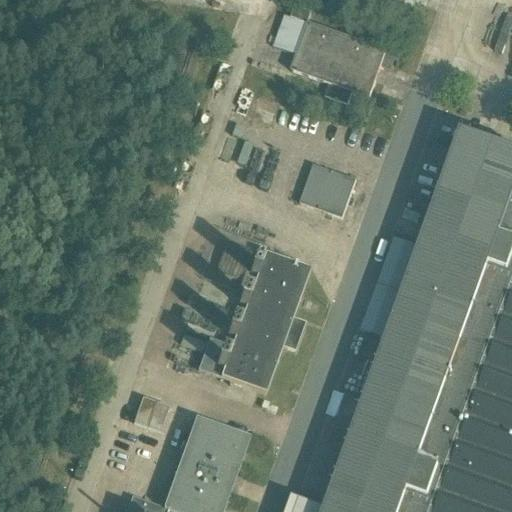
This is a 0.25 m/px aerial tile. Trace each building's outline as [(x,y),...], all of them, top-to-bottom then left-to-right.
[(61,0),(237,63),(259,0),(61,0)] [(0,47),(0,511),(74,511),(215,125),(0,47)] [(511,511),(511,148),(463,131),(342,464),(343,465),(326,511),(324,511),(293,501),(288,511),(511,511)] [(358,182),(314,166),(300,205),(344,222),(358,182)] [(209,339),(198,372),(198,373),(267,398),(283,350),(296,354),(306,324),(296,320),(311,273),(264,255),(261,263),(256,261),(250,277),(256,279),(250,293),(245,291),(240,307),(245,308),(239,325),(234,324),(229,338),(233,340),(231,347),(209,339)] [(225,511),(251,441),(196,420),(163,511),(132,500),(128,511),(225,511)]
